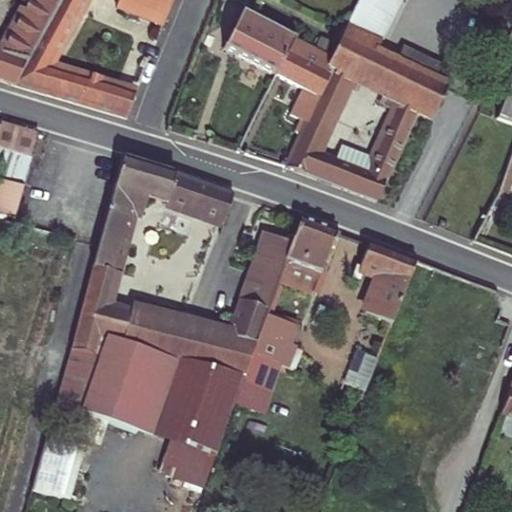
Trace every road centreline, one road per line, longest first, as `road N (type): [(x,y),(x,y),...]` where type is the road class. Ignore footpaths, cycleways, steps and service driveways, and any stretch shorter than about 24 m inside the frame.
road 1 (tertiary): [(140,144),(511,278)]
road 2 (residential): [(197,0),(140,144)]
road 3 (tertiary): [(0,102),(140,144)]
